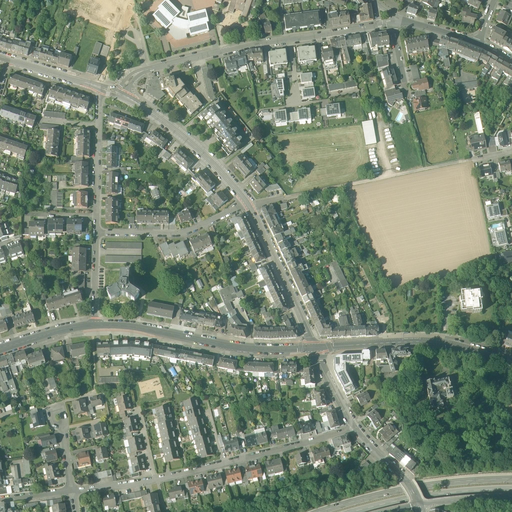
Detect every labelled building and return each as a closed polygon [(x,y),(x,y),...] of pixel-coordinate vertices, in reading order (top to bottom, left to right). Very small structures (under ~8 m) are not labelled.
[(231,0),(228,11),(230,12),(233,13),(235,6),(243,9),(241,16),(244,17),(246,18),(252,0),(254,1),(254,0),(231,0)] [(429,0),(429,1),(428,2),(428,1),(426,5),(432,8),(436,9),(439,2),(436,0),(429,0)] [(483,0),(481,0),(464,0),(463,2),(478,9),(483,0)] [(205,12),(187,16),(188,22),(187,23),(176,20),(175,19),(180,14),(166,1),(158,9),(159,10),(153,17),(166,30),(169,28),(171,30),(169,33),(176,41),(186,38),(185,34),(189,33),(190,37),(209,32),(206,24),(208,23),(205,12)] [(418,9),(415,16),(418,17),(422,9),(424,4),(422,3),(418,9)] [(363,6),(364,15),(359,16),(361,23),(373,20),(370,5),(363,6)] [(418,9),(410,5),(407,13),(415,16),(418,9)] [(431,11),(430,10),(429,11),(427,19),(435,22),(437,13),(431,11)] [(510,15),(500,11),(496,22),(506,26),(510,15)] [(301,15),(303,29),(321,27),(319,13),(301,15)] [(347,13),(338,14),(340,26),(350,25),(348,16),(348,13),(347,13)] [(338,14),(329,16),(330,22),(331,28),(340,26),(338,14)] [(468,14),(466,14),(465,19),(464,18),(462,23),(473,26),(476,16),(468,14)] [(286,31),(303,29),(301,15),(284,17),(286,31)] [(267,19),(264,21),(265,24),(263,25),(265,34),(272,33),(269,23),(268,18),(267,19)] [(500,32),(499,31),(499,32),(494,29),(491,35),(492,36),(490,41),(503,48),(508,41),(504,38),(506,35),(501,32),(501,33),(500,32)] [(377,49),(380,48),(378,34),(375,35),(374,33),(367,35),(371,50),(372,53),(378,52),(377,49)] [(385,33),(378,34),(380,48),(386,47),(386,48),(389,47),(388,44),(387,40),(387,37),(386,37),(385,33)] [(360,36),(352,37),(354,47),(361,46),(361,44),(360,36)] [(352,37),(344,39),(346,48),(354,47),(352,37)] [(426,37),(405,42),(407,55),(413,54),(412,52),(425,49),(425,51),(429,51),(428,43),(426,37)] [(449,40),(442,38),(439,46),(442,47),(446,48),(449,40)] [(344,39),(337,40),(339,49),(343,49),(344,54),(345,59),(349,58),(346,48),(344,39)] [(440,42),(431,39),(431,43),(432,46),(439,48),(440,42)] [(337,40),(330,41),(331,48),(331,51),(334,50),(339,49),(337,40)] [(459,43),(449,40),(446,48),(446,49),(447,54),(448,53),(456,56),(456,54),(456,52),(459,43)] [(511,42),(511,43),(508,40),(508,41),(503,48),(510,52),(511,48),(511,42)] [(17,43),(13,43),(11,51),(17,53),(20,44),(20,43),(17,42),(17,43)] [(25,46),(23,55),(27,56),(30,49),(31,45),(26,43),(25,46)] [(102,45),(96,43),(92,54),(98,56),(102,45)] [(463,44),(459,43),(456,52),(456,54),(459,55),(469,59),(474,48),(463,44)] [(25,46),(20,44),(17,53),(23,55),(25,46)] [(317,61),(315,48),(305,49),(305,48),(297,49),(299,63),(306,62),(306,63),(317,61)] [(331,51),(331,48),(328,48),(324,49),(324,48),(322,49),(321,50),(321,51),(322,52),(325,67),(337,65),(335,56),(334,50),(331,51)] [(474,48),(469,59),(477,62),(478,60),(482,52),(474,48)] [(48,51),(42,49),(41,50),(39,59),(45,61),(48,51)] [(39,51),(35,50),(33,58),(39,59),(41,50),(39,50),(39,51)] [(55,52),(48,50),(48,51),(45,61),(51,63),(54,55),(55,52)] [(261,50),(250,52),(253,61),(255,60),(256,63),(263,62),(261,50)] [(61,52),(55,51),(55,52),(54,55),(51,63),(57,65),(58,61),(60,56),(60,54),(61,53),(61,52)] [(278,53),(269,54),(270,67),(281,66),(281,65),(287,64),(286,51),(278,52),(278,53)] [(250,52),(244,53),(246,62),(249,62),(253,61),(250,52)] [(491,57),(482,52),(478,60),(487,65),(491,57)] [(240,54),(237,55),(233,56),(234,59),(236,68),(237,68),(239,67),(239,68),(244,67),(244,66),(246,65),(247,65),(246,62),(243,53),(240,54)] [(71,58),(64,56),(64,55),(60,54),(60,56),(58,61),(57,65),(68,68),(71,58)] [(497,60),(491,57),(487,65),(489,66),(493,68),(497,60)] [(234,59),(231,60),(231,59),(228,60),(226,61),(223,61),(224,64),(225,64),(227,71),(226,71),(226,72),(227,72),(227,73),(228,73),(229,73),(237,71),(236,68),(234,59)] [(100,64),(90,60),(86,73),(95,76),(97,71),(98,68),(100,64)] [(497,60),(493,68),(497,70),(499,71),(504,64),(497,60)] [(510,67),(504,64),(499,71),(501,73),(505,75),(510,67)] [(416,65),(410,66),(413,80),(419,78),(416,65)] [(387,69),(383,71),(385,79),(395,76),(392,68),(387,69)] [(300,75),(301,84),(304,84),(312,83),(311,79),(313,79),(312,74),(300,75)] [(20,78),(12,75),(9,85),(17,88),(20,78)] [(395,76),(385,79),(388,87),(388,88),(392,87),(397,85),(395,76)] [(179,82),(174,83),(173,77),(173,79),(170,80),(170,78),(158,81),(161,91),(167,89),(170,92),(171,92),(175,97),(176,96),(185,89),(179,82)] [(29,81),(20,78),(17,88),(25,90),(29,81)] [(158,79),(149,81),(150,85),(150,86),(147,86),(146,90),(148,90),(147,93),(159,101),(165,96),(161,91),(158,81),(158,79)] [(37,84),(29,81),(25,90),(34,93),(37,84)] [(284,93),(283,81),(277,82),(277,81),(274,82),(275,85),(273,85),(274,90),(276,90),(277,93),(276,93),(277,99),(284,98),(283,93),(284,93)] [(345,83),(328,86),(329,92),(346,89),(345,83)] [(427,84),(422,85),(422,83),(420,83),(417,84),(413,85),(412,85),(412,86),(411,86),(411,87),(411,88),(412,89),(413,90),(414,90),(418,89),(418,91),(421,91),(421,92),(423,91),(428,90),(427,84)] [(45,86),(37,84),(34,93),(42,96),(45,86)] [(461,90),(457,91),(457,84),(453,85),(459,110),(465,109),(461,90)] [(59,89),(52,86),(48,98),(56,100),(59,89)] [(185,89),(176,96),(180,101),(189,93),(185,88),(185,89)] [(59,89),(56,100),(63,103),(67,91),(59,89)] [(305,90),(302,90),(303,99),(315,98),(314,89),(313,89),(305,90)] [(74,94),(67,91),(63,103),(71,105),(74,94)] [(392,93),(385,95),(388,104),(394,103),(395,103),(396,102),(399,104),(401,101),(403,100),(402,95),(400,95),(400,92),(398,93),(396,94),(396,95),(395,92),(392,93)] [(189,93),(180,101),(184,105),(185,105),(193,98),(189,93)] [(74,94),(71,105),(78,107),(82,96),(74,94)] [(89,99),(82,96),(78,107),(87,110),(89,105),(87,105),(89,99)] [(193,98),(185,105),(189,109),(198,102),(194,97),(193,98)] [(416,100),(415,100),(416,101),(414,103),(415,104),(413,104),(415,110),(418,110),(420,110),(427,109),(425,102),(424,102),(424,99),(424,98),(416,100)] [(198,102),(189,109),(193,114),(202,106),(198,102)] [(210,107),(198,117),(201,121),(203,120),(205,123),(220,111),(217,107),(216,107),(214,105),(213,105),(212,106),(212,107),(211,108),(210,107)] [(326,109),(327,117),(340,116),(339,105),(326,106),(326,109)] [(11,109),(3,107),(0,115),(0,116),(8,119),(11,109)] [(20,112),(11,109),(8,119),(16,122),(20,112)] [(302,111),(298,111),(298,113),(299,122),(311,120),(310,109),(306,110),(306,109),(301,109),(302,111)] [(220,111),(205,123),(212,131),(227,119),(224,116),(225,115),(226,114),(224,113),(223,114),(220,111)] [(274,112),(275,124),(287,123),(286,114),(286,111),(274,112)] [(28,115),(20,112),(16,122),(24,125),(28,115)] [(117,116),(110,114),(107,122),(114,125),(117,116)] [(36,118),(28,115),(24,125),(33,128),(36,118)] [(124,119),(117,116),(114,125),(121,127),(124,119)] [(131,121),(124,119),(121,127),(128,129),(131,121)] [(227,119),(212,131),(218,138),(231,128),(233,126),(231,123),(232,123),(232,122),(231,121),(230,121),(229,121),(227,119)] [(137,123),(131,121),(128,129),(134,132),(137,123)] [(373,121),(362,123),(366,146),(377,144),(373,121)] [(144,125),(137,123),(134,132),(141,134),(144,125)] [(218,138),(217,140),(223,147),(236,137),(238,135),(236,133),(237,132),(237,131),(236,130),(235,130),(234,130),(231,128),(218,138)] [(160,137),(154,132),(148,139),(155,144),(160,137)] [(504,133),(499,135),(498,137),(498,139),(499,144),(500,146),(502,148),(507,147),(506,138),(505,138),(504,133)] [(483,135),(473,138),(473,140),(471,141),(471,140),(468,141),(469,142),(470,146),(472,145),(473,152),(476,151),(476,150),(486,148),(484,141),(485,141),(483,135)] [(167,142),(160,137),(155,144),(161,149),(167,142)] [(223,147),(222,149),(228,157),(243,144),(240,141),(242,140),(241,138),(240,138),(239,139),(236,137),(223,147)] [(489,148),(496,146),(494,137),(487,139),(488,140),(489,148)] [(14,143),(8,141),(4,150),(11,153),(14,143)] [(21,145),(14,143),(11,153),(17,155),(21,145)] [(78,144),(78,157),(83,157),(89,158),(89,145),(78,144)] [(27,148),(21,145),(17,155),(24,157),(27,148)] [(187,158),(179,151),(172,158),(177,162),(175,163),(179,167),(187,158)] [(241,155),(232,163),(237,169),(247,162),(241,155)] [(193,164),(187,158),(179,167),(181,169),(183,167),(186,171),(193,164)] [(509,161),(498,164),(500,173),(511,171),(509,161)] [(247,162),(237,169),(245,178),(254,171),(247,162)] [(83,164),(76,164),(76,176),(88,176),(88,164),(83,164)] [(486,166),(482,167),(483,167),(479,168),(481,178),(491,175),(489,166),(486,166)] [(208,179),(201,171),(195,177),(192,180),(195,183),(194,184),(198,188),(201,186),(208,179)] [(118,174),(107,174),(106,186),(117,186),(118,174)] [(76,176),(76,181),(74,181),(74,182),(75,182),(75,187),(88,187),(88,183),(88,180),(88,176),(76,176)] [(267,187),(259,176),(249,184),(258,194),(264,189),(267,187)] [(3,178),(0,188),(0,189),(5,191),(8,179),(9,178),(5,177),(5,178),(3,178)] [(8,179),(5,191),(10,192),(13,181),(14,180),(11,179),(10,180),(8,179)] [(208,179),(201,186),(203,188),(202,189),(207,194),(210,191),(215,186),(210,181),(208,179)] [(13,181),(10,192),(15,194),(19,181),(16,180),(15,181),(13,181)] [(117,186),(106,186),(106,195),(115,195),(117,195),(117,186)] [(151,190),(154,201),(161,199),(158,188),(151,190)] [(225,198),(220,192),(211,199),(216,205),(219,208),(227,201),(225,198)] [(78,194),(74,194),(73,194),(73,197),(73,206),(74,206),(74,209),(87,209),(87,202),(87,200),(87,194),(78,194)] [(115,201),(106,201),(106,225),(118,225),(118,201),(115,201)] [(500,212),(498,203),(486,206),(489,220),(502,217),(500,212)] [(268,208),(261,211),(265,219),(274,215),(276,215),(272,207),(270,209),(269,208),(268,208)] [(188,212),(183,214),(182,214),(177,216),(181,224),(186,222),(186,223),(191,220),(188,212)] [(153,213),(137,213),(137,225),(153,225),(153,213)] [(169,213),(153,213),(153,225),(168,225),(168,219),(169,213)] [(244,215),(235,219),(238,225),(246,221),(244,215)] [(274,215),(265,219),(268,225),(277,221),(274,215)] [(246,221),(238,225),(240,230),(249,226),(246,221)] [(277,221),(268,225),(270,231),(279,227),(277,221)] [(249,226),(240,230),(241,233),(243,236),(252,232),(249,226)] [(279,227),(270,231),(274,238),(282,235),(283,234),(282,231),(280,231),(279,227)] [(7,230),(0,232),(0,239),(1,239),(6,237),(9,236),(7,230)] [(283,234),(282,235),(284,238),(295,233),(293,230),(290,231),(283,234)] [(496,249),(508,245),(506,237),(505,237),(503,231),(492,234),(496,249)] [(252,232),(243,236),(245,242),(254,238),(252,232)] [(207,235),(198,239),(203,249),(206,248),(212,246),(212,245),(210,240),(207,235)] [(282,235),(274,238),(277,246),(286,242),(284,238),(282,235)] [(254,238),(245,242),(248,247),(257,243),(254,238)] [(198,239),(189,243),(192,248),(195,255),(195,254),(198,253),(197,252),(203,249),(198,239)] [(19,242),(17,243),(16,243),(13,244),(17,256),(23,254),(19,242)] [(286,242),(277,246),(281,253),(288,249),(290,248),(289,246),(289,245),(287,244),(286,242)] [(183,243),(175,247),(179,256),(180,258),(188,254),(186,250),(183,243)] [(257,243),(248,247),(251,253),(259,249),(257,243)] [(17,256),(13,244),(9,245),(10,246),(7,246),(8,250),(10,256),(11,258),(17,256)] [(166,244),(159,247),(161,253),(162,253),(164,258),(171,255),(167,247),(166,244)] [(173,244),(167,247),(171,255),(173,258),(179,256),(175,247),(173,244)] [(259,249),(251,253),(253,258),(262,254),(259,249)] [(288,249),(281,253),(283,259),(291,256),(289,252),(288,249)] [(511,261),(511,252),(503,254),(504,263),(511,261)] [(262,254),(253,258),(256,264),(265,260),(262,254)] [(291,256),(283,259),(286,265),(294,262),(294,261),(293,260),(291,256)] [(339,268),(337,261),(331,264),(334,270),(339,268)] [(294,262),(286,265),(290,273),(298,270),(299,269),(298,268),(297,267),(295,262),(294,262)] [(85,263),(73,263),(73,270),(73,272),(79,272),(85,272),(85,263)] [(267,265),(259,269),(261,275),(270,271),(267,265)] [(342,274),(339,268),(334,270),(337,276),(342,274)] [(298,270),(290,273),(293,280),(302,277),(300,272),(298,270)] [(270,271),(261,275),(264,281),(272,277),(270,271)] [(116,289),(107,294),(109,298),(110,298),(111,300),(120,296),(126,296),(134,302),(136,300),(139,296),(130,290),(129,287),(128,285),(128,274),(123,274),(121,274),(120,284),(116,289)] [(345,280),(342,274),(337,276),(339,283),(345,280)] [(272,277),(264,281),(266,286),(275,282),(272,277)] [(302,277),(293,280),(296,287),(305,283),(302,277)] [(275,282),(266,286),(269,292),(278,288),(275,282)] [(305,283),(296,287),(299,293),(307,289),(305,283)] [(231,286),(220,291),(226,305),(225,306),(228,313),(233,311),(229,302),(237,298),(231,286)] [(278,288),(269,292),(272,298),(280,294),(278,288)] [(307,289),(299,293),(302,299),(310,296),(307,289)] [(79,291),(62,296),(66,307),(82,302),(79,291)] [(480,293),(469,294),(469,292),(460,293),(461,304),(460,304),(461,314),(472,313),(472,314),(481,313),(480,302),(481,302),(480,293)] [(280,294),(272,298),(274,303),(283,299),(280,294)] [(62,296),(46,301),(49,312),(66,307),(62,296)] [(310,296),(302,299),(305,306),(313,302),(311,298),(310,296)] [(283,299),(274,303),(277,309),(285,305),(283,299)] [(313,302),(305,306),(308,312),(317,308),(314,302),(313,302)] [(161,306),(149,304),(147,314),(159,316),(161,306)] [(285,305),(277,309),(279,314),(288,311),(285,305)] [(174,309),(161,306),(159,316),(172,319),(174,309)] [(225,306),(219,309),(222,317),(229,314),(225,306)] [(317,308),(308,312),(311,318),(320,314),(317,308)] [(233,311),(228,313),(231,319),(234,316),(237,315),(234,310),(233,311)] [(192,313),(181,311),(179,321),(190,323),(192,314),(192,313)] [(31,312),(22,315),(25,325),(35,322),(31,312)] [(198,316),(192,314),(190,323),(197,324),(198,316)] [(320,314),(311,318),(315,326),(324,322),(320,314)] [(22,315),(12,319),(15,328),(25,325),(22,315)] [(205,317),(198,316),(197,324),(203,326),(205,317)] [(216,318),(205,316),(205,317),(203,326),(214,328),(216,318)] [(242,326),(234,316),(231,319),(238,327),(239,328),(242,329),(242,326)] [(290,326),(285,316),(282,318),(284,323),(286,327),(286,329),(290,329),(290,326)] [(238,327),(231,319),(228,320),(231,326),(238,327)] [(336,323),(333,324),(332,321),(329,322),(330,327),(331,330),(338,329),(336,323)] [(330,327),(326,327),(324,322),(315,326),(320,336),(321,337),(327,337),(327,339),(328,339),(331,339),(331,330),(330,327)] [(238,327),(231,326),(230,335),(233,335),(233,337),(238,337),(239,329),(239,328),(238,327)] [(242,329),(239,328),(239,329),(238,337),(246,338),(246,329),(242,329)] [(286,329),(277,330),(278,340),(287,339),(286,329)] [(290,329),(286,329),(287,339),(296,339),(297,337),(297,329),(290,329)] [(263,330),(262,330),(261,340),(269,340),(269,330),(263,330)] [(277,330),(269,330),(269,340),(278,340),(277,330)] [(109,344),(110,357),(131,356),(131,343),(127,343),(127,342),(123,343),(123,344),(118,344),(118,343),(113,343),(114,344),(109,344)] [(131,343),(131,356),(150,359),(151,355),(153,346),(149,345),(149,344),(144,344),(144,345),(140,344),(140,343),(135,343),(135,344),(131,343)] [(84,344),(70,347),(72,358),(77,357),(77,355),(85,354),(85,350),(84,344)] [(109,344),(97,345),(97,358),(110,357),(109,344)] [(160,347),(153,346),(151,355),(158,356),(160,347)] [(172,350),(160,347),(158,356),(170,359),(172,350)] [(62,349),(52,351),(54,358),(54,362),(64,360),(63,355),(62,349)] [(182,352),(172,350),(170,359),(180,360),(182,352)] [(410,350),(384,351),(387,360),(389,366),(391,372),(392,373),(398,371),(394,359),(395,359),(395,358),(395,357),(410,357),(410,356),(411,356),(410,350)] [(52,351),(45,353),(47,359),(54,358),(52,351)] [(384,351),(376,351),(376,361),(383,360),(387,360),(384,351)] [(24,352),(18,354),(21,362),(27,360),(26,358),(26,357),(24,352)] [(26,357),(26,358),(27,360),(27,362),(30,369),(46,364),(42,352),(26,357)] [(188,353),(182,352),(180,360),(186,362),(188,353)] [(369,352),(361,352),(362,356),(362,361),(365,361),(367,361),(369,361),(369,352)] [(198,355),(188,353),(186,362),(196,364),(198,355)] [(18,354),(12,356),(15,364),(21,362),(18,354)] [(198,355),(196,364),(206,366),(207,357),(198,355)] [(12,356),(5,358),(8,366),(11,366),(15,364),(12,356)] [(362,356),(337,357),(336,357),(335,358),(334,359),(334,360),(333,362),(334,366),(334,373),(346,395),(355,391),(346,373),(345,364),(348,364),(362,364),(362,361),(362,356)] [(214,358),(207,357),(206,366),(212,367),(214,358)] [(5,358),(0,359),(0,369),(4,369),(8,367),(8,366),(5,358)] [(228,361),(220,359),(218,368),(227,370),(228,361)] [(237,362),(228,361),(227,370),(235,371),(236,369),(237,362)] [(253,364),(245,363),(244,370),(244,372),(253,373),(253,364)] [(288,364),(280,364),(281,372),(281,374),(288,374),(288,364)] [(296,364),(288,364),(288,374),(296,373),(296,371),(296,364)] [(273,365),(264,365),(264,374),(272,374),(273,374),(273,372),(273,365)] [(313,370),(304,371),(304,373),(304,379),(314,378),(313,370)] [(57,388),(52,373),(46,375),(51,389),(57,388)] [(10,381),(9,378),(6,379),(7,382),(5,383),(8,391),(10,390),(15,388),(13,380),(10,381)] [(314,378),(304,379),(305,386),(312,386),(315,385),(314,378)] [(445,380),(435,382),(435,380),(432,381),(432,382),(425,383),(427,391),(426,391),(428,398),(428,397),(430,403),(431,409),(438,408),(440,409),(442,408),(443,406),(442,400),(451,398),(450,392),(447,393),(446,387),(447,387),(448,385),(447,381),(445,380)] [(4,393),(0,394),(2,400),(10,396),(10,395),(8,391),(4,393)] [(316,392),(314,393),(315,400),(325,399),(323,391),(316,392)] [(359,396),(356,398),(357,400),(361,407),(361,406),(364,405),(364,403),(370,400),(366,392),(359,396)] [(128,396),(117,399),(114,400),(114,401),(115,406),(118,406),(130,403),(128,396)] [(100,397),(90,399),(91,404),(92,407),(102,405),(100,397)] [(196,398),(183,402),(184,407),(197,403),(196,398)] [(325,399),(315,400),(317,408),(323,407),(325,407),(326,406),(325,399)] [(83,401),(73,403),(75,412),(76,413),(78,413),(78,414),(82,413),(83,413),(87,412),(86,406),(84,401),(83,401)] [(130,403),(118,406),(120,412),(124,411),(131,410),(130,403)] [(197,403),(184,407),(186,412),(199,408),(197,403)] [(169,406),(156,409),(157,414),(170,411),(169,406)] [(199,408),(186,412),(187,416),(200,413),(199,408)] [(328,413),(326,413),(328,422),(337,419),(334,411),(328,413)] [(382,421),(375,412),(367,417),(371,422),(370,426),(371,427),(372,425),(374,428),(380,424),(382,421)] [(200,413),(187,416),(188,421),(189,421),(201,418),(200,413)] [(35,428),(45,426),(44,422),(43,422),(41,414),(38,414),(32,416),(35,428)] [(308,417),(303,418),(305,422),(300,424),(302,428),(304,434),(312,431),(310,426),(309,420),(308,417)] [(128,420),(124,421),(126,428),(137,425),(135,418),(128,420)] [(201,418),(189,421),(190,426),(203,423),(202,418),(201,418)] [(337,419),(328,422),(330,430),(339,427),(337,419)] [(203,423),(190,426),(192,431),(205,427),(203,423)] [(105,424),(93,427),(94,433),(91,434),(92,438),(93,439),(100,437),(100,436),(103,435),(103,436),(107,435),(105,424)] [(137,425),(126,428),(127,434),(131,433),(138,432),(137,425)] [(386,428),(383,431),(382,430),(379,433),(385,440),(393,434),(392,433),(394,431),(391,428),(389,425),(386,427),(386,428)] [(205,427),(192,431),(193,436),(206,432),(205,427)] [(87,428),(80,429),(80,430),(75,431),(78,444),(82,443),(81,441),(90,439),(89,439),(87,428)] [(293,428),(284,431),(286,438),(290,437),(295,436),(293,428)] [(393,434),(385,440),(384,441),(386,444),(390,440),(391,439),(398,434),(395,430),(394,431),(392,433),(393,434)] [(278,432),(276,433),(277,438),(277,440),(283,439),(283,438),(286,438),(284,431),(278,432)] [(206,432),(193,436),(194,440),(195,440),(207,437),(206,432)] [(261,435),(255,436),(258,445),(265,444),(265,442),(268,442),(267,440),(266,434),(265,434),(262,435),(261,435)] [(348,435),(340,438),(342,446),(350,444),(348,435)] [(255,436),(249,438),(245,439),(247,447),(250,446),(250,447),(258,445),(255,436)] [(46,438),(41,440),(43,447),(56,444),(54,437),(46,438)] [(207,437),(195,440),(196,445),(209,441),(208,437),(207,437)] [(133,439),(128,440),(130,447),(141,444),(140,438),(133,439)] [(340,438),(331,440),(334,449),(342,446),(340,438)] [(236,439),(229,440),(232,452),(239,450),(238,443),(236,439)] [(390,440),(386,444),(384,441),(383,441),(388,448),(393,442),(391,439),(390,440)] [(229,440),(222,442),(223,447),(225,453),(232,452),(229,440)] [(209,441),(196,445),(198,450),(211,446),(209,441)] [(141,444),(130,447),(132,454),(136,453),(143,451),(141,444)] [(211,446),(198,450),(199,454),(212,451),(211,446)] [(327,448),(320,450),(322,458),(326,457),(329,456),(330,456),(328,452),(327,448)] [(389,455),(393,458),(395,459),(400,453),(398,451),(395,448),(394,450),(389,455)] [(106,449),(96,451),(98,461),(108,458),(106,449)] [(320,450),(311,452),(313,459),(314,461),(315,463),(323,461),(322,458),(320,450)] [(50,452),(45,453),(46,454),(47,462),(57,459),(55,451),(50,452)] [(212,451),(199,454),(200,459),(213,456),(212,451)] [(88,453),(82,454),(85,466),(91,464),(88,453)] [(402,455),(400,453),(395,459),(396,461),(400,464),(405,457),(402,455)] [(82,454),(76,455),(79,467),(85,466),(82,454)] [(178,455),(165,458),(166,463),(179,460),(178,455)] [(303,455),(295,457),(298,466),(301,466),(301,465),(306,464),(303,455)] [(405,457),(400,464),(403,467),(403,466),(405,468),(410,461),(409,460),(405,457)] [(28,458),(22,459),(25,476),(31,475),(28,458)] [(135,459),(131,460),(133,467),(144,464),(142,458),(135,459)] [(282,467),(280,460),(271,463),(274,474),(284,472),(283,467),(282,467)] [(410,461),(405,468),(407,469),(406,469),(410,472),(415,467),(416,466),(413,463),(410,461)] [(271,463),(265,464),(268,476),(268,478),(274,476),(274,474),(271,463)] [(144,464),(133,467),(134,474),(138,473),(145,471),(144,464)] [(51,467),(46,468),(47,475),(59,472),(57,466),(51,467)] [(238,470),(232,471),(235,482),(241,481),(240,476),(238,470)] [(232,471),(229,472),(228,472),(226,472),(226,473),(225,473),(227,480),(228,484),(235,482),(232,471)] [(59,472),(47,475),(49,481),(54,480),(60,478),(59,472)] [(220,475),(213,477),(216,488),(222,486),(221,481),(220,475)] [(213,477),(210,478),(210,477),(207,478),(208,486),(209,490),(216,488),(213,477)] [(201,481),(195,482),(197,494),(204,492),(203,487),(201,481)] [(195,482),(191,483),(189,484),(188,484),(191,495),(197,494),(195,482)] [(2,489),(0,489),(0,495),(7,495),(5,486),(9,485),(9,484),(2,485),(2,489)] [(177,487),(172,488),(172,490),(169,491),(170,494),(169,495),(170,500),(175,499),(175,498),(184,496),(183,491),(181,491),(181,487),(177,488),(177,487)] [(110,495),(107,495),(107,497),(104,497),(104,501),(103,501),(105,511),(109,511),(109,509),(113,509),(113,506),(116,505),(116,503),(115,498),(114,497),(111,497),(110,495)] [(147,497),(143,498),(145,508),(148,507),(158,505),(156,495),(147,497)]
